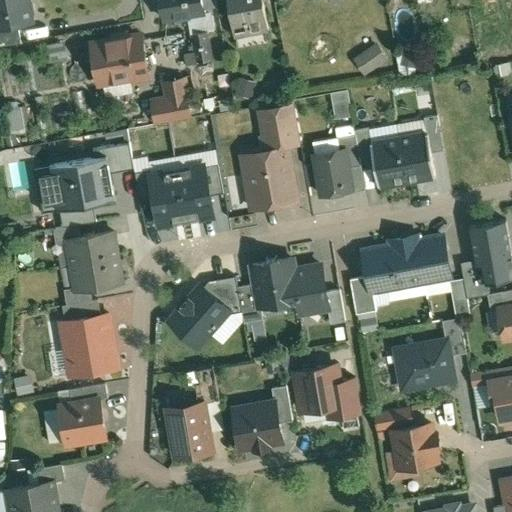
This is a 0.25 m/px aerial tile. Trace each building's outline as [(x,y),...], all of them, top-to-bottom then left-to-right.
[(29,0),(0,0),(0,25),(19,22),(33,20),(29,0)] [(202,0),(162,0),(166,18),(204,12),(202,0)] [(228,0),(235,34),(269,28),(264,0),(228,0)] [(19,22),(0,25),(0,44),(23,41),(19,22)] [(209,30),(194,32),(199,59),(214,56),(209,30)] [(141,34),(94,42),(101,82),(134,76),(135,79),(149,76),(141,34)] [(377,45),(358,58),(366,71),(386,58),(377,45)] [(185,77),(165,80),(168,96),(152,99),(157,122),(192,116),(185,77)] [(331,117),(344,116),(342,91),(329,91),(331,117)] [(295,104),(273,108),(277,128),(279,142),(281,141),(301,138),(295,104)] [(3,108),(5,132),(21,130),(19,106),(3,108)] [(439,113),(425,116),(427,128),(441,125),(439,113)] [(441,125),(427,128),(428,132),(429,131),(432,151),(445,149),(441,125)] [(370,126),(356,128),(357,133),(362,164),(375,161),(372,142),(373,141),(370,126)] [(277,128),(262,131),(266,150),(247,154),(251,173),(247,173),(253,207),(298,198),(289,146),(282,147),(281,141),(279,142),(277,128)] [(428,132),(400,137),(408,179),(437,174),(432,151),(429,131),(428,132)] [(357,133),(338,136),(341,151),(346,150),(349,167),(362,165),(362,164),(357,133)] [(373,141),(372,142),(375,161),(379,184),(408,179),(400,137),(373,141)] [(94,148),(95,156),(108,154),(111,172),(135,167),(130,141),(94,148)] [(341,151),(316,155),(323,194),(353,189),(349,167),(346,150),(341,151)] [(94,203),(94,206),(117,202),(111,172),(108,154),(95,156),(50,165),(58,209),(60,209),(94,203)] [(205,165),(211,194),(224,192),(219,163),(205,165)] [(151,173),(150,173),(154,199),(159,224),(214,214),(211,194),(205,165),(205,164),(151,173)] [(150,173),(151,173),(150,169),(135,171),(140,201),(154,199),(150,173)] [(94,203),(60,209),(63,226),(80,223),(97,220),(94,206),(94,203)] [(470,226),(480,283),(489,281),(511,277),(511,252),(506,219),(470,226)] [(63,226),(55,227),(57,242),(69,240),(69,237),(83,235),(80,223),(63,226)] [(83,235),(69,237),(69,240),(73,263),(119,255),(114,230),(83,235)] [(419,234),(392,240),(392,244),(365,249),(369,274),(372,286),(374,286),(388,283),(424,276),(425,280),(451,275),(444,234),(420,238),(419,234)] [(119,255),(73,263),(77,286),(78,289),(91,286),(123,281),(119,255)] [(293,257),(253,264),(256,283),(260,305),(262,305),(299,298),(300,298),(294,269),(295,269),(293,257)] [(295,269),(294,269),(300,298),(299,298),(301,311),(329,306),(330,306),(327,290),(323,264),(295,269)] [(369,274),(352,278),(358,312),(378,309),(377,305),(374,286),(372,286),(369,274)] [(209,280),(204,286),(229,311),(231,313),(243,311),(239,286),(236,275),(209,280)] [(464,278),(450,281),(456,318),(460,317),(471,315),(468,297),(466,286),(464,278)] [(489,281),(480,283),(466,286),(468,297),(489,293),(491,293),(489,281)] [(256,283),(239,286),(243,311),(245,321),(264,318),(262,305),(260,305),(256,283)] [(388,283),(374,286),(377,305),(389,303),(392,300),(388,283)] [(202,284),(170,319),(198,345),(229,311),(204,286),(202,284)] [(91,286),(78,289),(77,286),(66,288),(68,303),(94,299),(91,286)] [(341,288),(327,290),(330,306),(329,306),(332,322),(347,319),(341,288)] [(511,288),(491,293),(489,293),(492,309),(500,308),(503,308),(503,307),(511,304),(511,288)] [(68,303),(64,304),(66,319),(89,315),(89,316),(102,314),(99,298),(94,299),(68,303)] [(511,304),(503,307),(503,308),(508,336),(511,335),(511,304)] [(102,314),(89,316),(89,315),(66,319),(71,347),(67,348),(72,375),(119,366),(110,312),(102,314)] [(447,339),(450,355),(467,353),(460,317),(456,318),(444,320),(447,339)] [(396,348),(403,388),(454,378),(450,355),(447,339),(396,348)] [(49,379),(61,377),(56,349),(44,351),(49,379)] [(337,363),(297,370),(304,409),(339,403),(344,402),(340,379),(337,363)] [(215,364),(198,367),(205,402),(221,399),(215,364)] [(500,367),(472,372),(474,385),(495,381),(495,379),(502,378),(500,367)] [(363,412),(357,376),(340,379),(344,402),(339,403),(342,415),(363,412)] [(511,376),(502,378),(495,379),(495,381),(502,418),(511,416),(511,376)] [(107,382),(71,388),(73,402),(100,397),(100,398),(109,397),(107,382)] [(288,384),(273,386),(276,400),(277,400),(281,422),(294,419),(288,384)] [(73,402),(62,404),(68,442),(107,436),(100,398),(100,397),(73,402)] [(276,400),(249,405),(250,410),(241,411),(237,418),(242,447),(284,439),(281,422),(277,400),(276,400)] [(205,402),(169,408),(177,455),(213,448),(205,402)] [(409,406),(375,412),(378,427),(413,421),(411,407),(409,408),(409,406)] [(432,422),(394,429),(401,466),(439,460),(437,448),(441,448),(438,432),(434,433),(432,422)] [(63,463),(38,467),(40,482),(54,480),(54,481),(66,479),(63,463)] [(511,511),(511,477),(503,479),(508,503),(509,511),(511,511)] [(40,482),(9,487),(12,511),(19,511),(59,505),(54,481),(54,480),(40,482)] [(472,503),(427,511),(426,511),(477,511),(477,506),(472,503)] [(509,511),(508,503),(495,506),(495,511),(509,511)]
